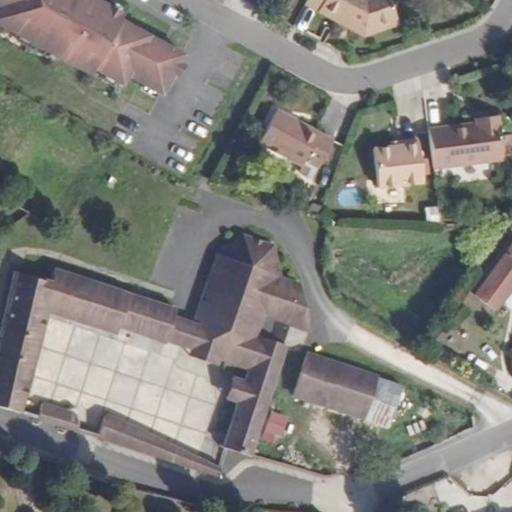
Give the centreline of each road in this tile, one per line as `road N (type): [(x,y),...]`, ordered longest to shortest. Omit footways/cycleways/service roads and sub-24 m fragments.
road 1 (residential): [(510,429),(474,398),(337,330),(297,235),(279,221),(236,212),(209,222)]
road 2 (residential): [(183,0),(354,80),(388,75),(490,34),(510,0)]
road 3 (residential): [(0,421),(188,488),(296,488),(351,506)]
road 4 (residential): [(510,429),(351,506)]
